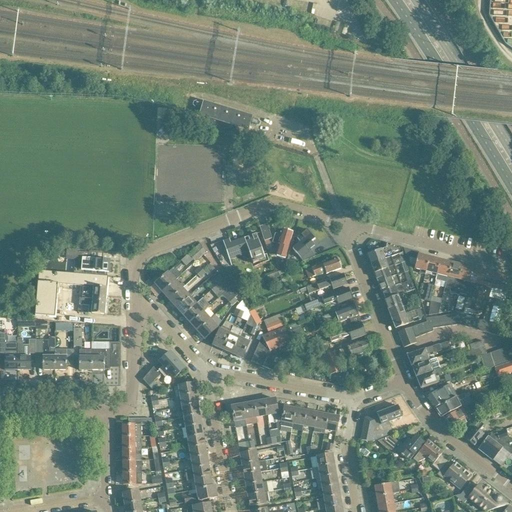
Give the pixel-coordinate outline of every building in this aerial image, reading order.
[(511,0),(494,0),(490,22),(504,25),(510,29),(509,34),(508,35),(511,35),(511,0)] [(251,117),(204,103),(200,115),(247,129),(251,117)] [(159,131),(162,135),(171,127),(168,123),(159,131)] [(160,209),(159,214),(168,215),(169,204),(159,203),(158,209),(160,209)] [(272,238),(267,224),(260,227),(265,241),(272,238)] [(289,247),(293,232),(282,229),(280,235),(275,234),(273,242),(280,245),(277,256),(285,259),(289,247)] [(314,246),(311,242),(315,239),(307,230),(297,238),(300,242),(293,249),(303,261),(312,257),(309,252),(311,251),(310,249),(314,246)] [(257,233),(256,234),(231,243),(229,239),(223,241),(231,266),(232,266),(230,260),(250,253),(253,263),(260,261),(259,260),(265,258),(257,233)] [(195,262),(203,255),(207,252),(199,244),(181,260),(186,266),(193,260),(195,262)] [(392,257),(399,254),(398,254),(402,252),(401,247),(391,245),(387,244),(385,248),(379,250),(378,247),(372,249),(373,253),(367,255),(371,264),(392,256),(392,257)] [(425,274),(429,258),(419,255),(419,252),(404,248),(404,249),(406,256),(417,258),(414,269),(420,271),(420,273),(425,275),(425,274)] [(79,252),(78,263),(82,263),(88,263),(88,259),(89,253),(79,252)] [(395,266),(401,263),(405,261),(402,252),(398,254),(399,254),(400,258),(393,260),(392,257),(392,256),(371,264),(374,273),(395,265),(395,266)] [(341,269),(337,258),(305,270),(309,278),(326,272),(326,274),(341,269)] [(436,277),(440,260),(429,258),(425,274),(436,277)] [(109,273),(110,261),(88,259),(88,263),(82,263),(81,274),(107,276),(108,273),(109,273)] [(446,283),(451,263),(440,260),(436,277),(435,280),(446,283)] [(162,292),(175,280),(185,272),(181,267),(182,266),(179,262),(155,285),(156,286),(156,287),(158,290),(160,289),(162,292)] [(459,280),(462,266),(451,263),(446,283),(445,287),(451,288),(450,293),(455,294),(459,280)] [(207,275),(215,269),(210,264),(203,271),(198,275),(201,278),(206,274),(207,275)] [(398,275),(395,266),(395,265),(374,273),(377,282),(398,275)] [(469,283),(473,268),(462,266),(459,280),(455,294),(459,295),(460,294),(466,295),(468,289),(469,283)] [(198,275),(203,271),(200,267),(194,271),(198,275)] [(476,300),(484,271),(473,268),(469,283),(468,289),(474,291),(472,299),(476,300)] [(269,280),(287,273),(285,269),(267,276),(269,280)] [(39,270),(35,315),(55,317),(58,284),(81,286),(80,300),(84,300),(106,302),(109,276),(107,276),(81,274),(39,270)] [(491,288),(495,274),(484,271),(476,300),(481,301),(483,293),(485,293),(486,287),(491,288)] [(347,285),(343,274),(320,283),(316,284),(311,286),(296,291),(298,294),(307,290),(309,294),(332,286),(333,290),(347,285)] [(502,291),(506,277),(495,274),(491,288),(502,291)] [(211,290),(223,279),(219,275),(212,281),(213,282),(208,287),(211,290)] [(286,275),(280,277),(282,283),(289,281),(286,275)] [(401,284),(398,275),(377,282),(381,291),(401,284)] [(242,284),(239,277),(233,279),(236,287),(242,284)] [(229,289),(228,288),(224,280),(223,279),(211,290),(218,298),(222,295),(229,289)] [(169,300),(183,288),(182,288),(185,286),(182,282),(179,285),(175,280),(162,292),(163,293),(162,294),(165,298),(167,297),(169,300)] [(412,280),(407,281),(401,284),(381,291),(384,301),(405,293),(409,291),(407,286),(413,284),(412,280)] [(430,302),(431,301),(434,286),(428,284),(424,300),(430,302)] [(234,298),(239,294),(233,285),(228,288),(229,289),(222,295),(229,303),(234,298)] [(176,308),(189,296),(183,288),(169,300),(170,301),(170,303),(172,306),(174,305),(176,308)] [(352,299),(348,288),(318,300),(316,300),(313,301),(301,306),(303,313),(324,305),(337,300),(338,304),(352,299)] [(408,302),(408,303),(418,299),(417,295),(407,298),(405,293),(384,301),(387,309),(408,302)] [(504,306),(507,295),(501,293),(498,305),(504,306)] [(183,316),(196,304),(189,296),(176,308),(177,309),(177,310),(179,313),(181,313),(183,316)] [(190,324),(204,311),(210,306),(203,298),(196,304),(183,316),(184,317),(184,318),(187,321),(188,321),(190,324)] [(232,306),(238,302),(234,298),(229,303),(232,306)] [(105,315),(106,302),(84,300),(83,305),(89,306),(88,313),(105,315)] [(236,308),(236,309),(240,310),(238,317),(242,319),(245,312),(246,308),(242,301),(240,304),(236,308)] [(439,314),(441,304),(431,301),(430,302),(429,315),(439,314)] [(391,319),(421,308),(420,304),(410,308),(408,303),(408,302),(387,309),(391,319)] [(354,305),(322,317),(326,326),(339,322),(339,323),(349,319),(352,326),(361,323),(358,315),(354,305)] [(268,312),(272,321),(282,317),(279,307),(268,312)] [(262,321),(254,308),(249,310),(251,314),(252,317),(256,324),(262,321)] [(414,322),(413,319),(419,317),(419,320),(421,320),(423,316),(422,315),(420,309),(421,308),(391,319),(395,329),(414,322)] [(197,331),(211,319),(204,311),(190,324),(191,325),(191,326),(194,329),(195,329),(197,331)] [(256,324),(252,317),(251,314),(246,325),(251,327),(248,333),(253,335),(256,329),(255,328),(257,325),(256,324)] [(459,325),(458,314),(450,315),(452,326),(459,325)] [(465,327),(467,316),(458,314),(459,325),(460,325),(465,327)] [(204,340),(219,327),(218,326),(219,325),(222,322),(215,315),(212,318),(211,319),(197,331),(198,333),(198,334),(201,337),(202,337),(204,340)] [(446,327),(444,316),(437,317),(439,328),(446,327)] [(472,329),(474,318),(467,316),(465,327),(472,329)] [(437,317),(426,319),(427,322),(427,325),(432,325),(432,329),(439,328),(437,317)] [(478,330),(480,320),(474,318),(472,329),(478,330)] [(275,332),(285,328),(281,320),(265,326),(269,334),(275,332)] [(484,332),(487,321),(480,320),(478,330),(484,332)] [(55,329),(72,330),(72,322),(55,321),(55,329)] [(491,334),(493,323),(487,321),(484,332),(491,334)] [(422,324),(426,334),(433,332),(432,329),(432,325),(427,325),(427,322),(422,324)] [(297,323),(288,327),(292,337),(301,333),(297,323)] [(352,326),(328,335),(331,343),(343,338),(344,343),(351,340),(366,335),(361,323),(352,326)] [(491,334),(502,337),(498,324),(493,323),(491,334)] [(416,326),(420,337),(426,334),(422,324),(421,324),(416,326)] [(223,350),(230,333),(231,330),(222,326),(213,346),(217,347),(218,349),(221,350),(222,350),(223,350)] [(410,328),(413,336),(415,339),(420,337),(416,326),(410,328)] [(232,354),(240,337),(242,333),(243,331),(233,327),(231,330),(230,333),(223,350),(227,352),(227,353),(230,354),(232,354)] [(288,327),(283,329),(287,339),(292,337),(288,327)] [(82,347),(82,329),(74,328),(74,347),(82,347)] [(410,328),(398,333),(401,340),(413,336),(410,328)] [(242,358),(251,337),(242,333),(240,337),(232,354),(236,356),(237,357),(240,359),(241,358),(242,358)] [(327,342),(325,336),(316,340),(318,345),(327,342)] [(413,336),(401,340),(404,348),(416,343),(415,339),(413,336)] [(292,337),(287,339),(291,350),(295,348),(292,337)] [(22,338),(17,339),(17,344),(18,349),(18,371),(30,371),(30,356),(29,356),(29,354),(29,346),(23,346),(23,342),(22,342),(22,338)] [(55,371),(55,350),(55,339),(48,339),(48,348),(49,348),(49,356),(43,356),(43,371),(55,371)] [(351,358),(371,351),(367,340),(322,357),(318,359),(320,364),(324,363),(329,376),(342,371),(338,362),(346,359),(351,358)] [(485,347),(483,341),(467,346),(468,351),(468,352),(485,347)] [(429,360),(427,355),(432,353),(433,354),(442,351),(442,350),(450,347),(448,342),(439,345),(439,344),(407,356),(411,366),(429,360)] [(110,343),(110,350),(92,351),(92,370),(104,370),(104,369),(110,369),(110,368),(120,368),(121,343),(110,343)] [(5,356),(5,371),(18,371),(18,349),(17,344),(6,344),(6,355),(5,355),(5,356)] [(258,346),(251,362),(260,366),(267,349),(258,346)] [(487,354),(485,347),(468,352),(470,360),(481,356),(487,354)] [(507,348),(498,351),(503,365),(511,363),(511,362),(507,348)] [(267,349),(260,366),(268,370),(276,353),(267,349)] [(74,366),(74,350),(55,350),(55,371),(67,371),(67,366),(74,366)] [(92,370),(92,351),(79,351),(79,370),(92,370)] [(498,351),(490,353),(494,367),(495,367),(496,368),(500,366),(503,365),(498,351)] [(162,374),(178,360),(170,352),(159,363),(162,367),(159,370),(162,374)] [(494,367),(490,353),(487,354),(481,356),(485,370),(494,367)] [(439,366),(437,358),(429,360),(411,366),(416,378),(440,370),(449,367),(447,363),(439,366)] [(174,378),(185,368),(178,360),(162,374),(166,378),(170,374),(174,378)] [(281,371),(284,363),(278,360),(276,364),(274,371),(282,374),(283,375),(281,371)] [(511,372),(511,362),(511,363),(503,365),(500,366),(504,375),(511,372)] [(154,381),(161,375),(154,368),(143,380),(149,386),(154,381)] [(442,375),(440,370),(416,378),(421,389),(438,383),(436,377),(442,375)] [(152,390),(157,385),(154,381),(149,386),(152,390)] [(196,394),(194,384),(178,386),(180,397),(196,394)] [(449,384),(426,397),(434,408),(454,398),(456,397),(449,384)] [(478,390),(471,392),(472,399),(480,396),(478,390)] [(197,404),(196,394),(180,397),(182,407),(197,404)] [(466,398),(464,394),(457,396),(434,408),(440,417),(455,409),(461,406),(459,402),(466,398)] [(279,422),(275,399),(264,401),(267,416),(272,415),(273,423),(279,422)] [(267,416),(264,401),(254,403),(256,418),(267,416)] [(467,422),(465,418),(481,410),(476,401),(459,410),(459,409),(443,418),(449,427),(451,425),(454,429),(467,422)] [(256,418),(254,403),(242,405),(246,425),(257,423),(256,418)] [(199,415),(198,408),(197,404),(182,407),(184,417),(199,415)] [(246,425),(242,405),(232,407),(234,422),(240,421),(241,426),(246,425)] [(394,434),(389,423),(402,418),(398,406),(365,418),(361,440),(371,442),(394,434)] [(293,424),(295,409),(285,407),(282,422),(281,426),(292,428),(293,424)] [(304,426),(306,412),(295,409),(293,424),(304,426)] [(314,428),(317,414),(306,412),(304,426),(314,428)] [(475,447),(484,434),(480,430),(491,416),(489,414),(488,416),(485,413),(465,439),(475,447)] [(326,430),(328,416),(317,414),(314,428),(313,432),(324,434),(325,430),(326,430)] [(201,425),(199,415),(184,417),(186,428),(201,425)] [(336,432),(339,418),(328,416),(326,430),(336,432)] [(142,437),(142,425),(152,425),(151,419),(140,419),(128,419),(128,425),(122,425),(122,437),(141,437),(142,437)] [(201,425),(186,428),(182,428),(184,439),(187,438),(203,435),(201,425)] [(493,461),(505,445),(499,441),(509,437),(506,429),(494,434),(489,436),(478,450),(493,461)] [(205,446),(203,435),(187,438),(189,449),(205,446)] [(281,443),(280,436),(271,437),(272,444),(281,443)] [(409,461),(424,443),(415,436),(411,441),(408,439),(402,446),(390,436),(377,442),(393,454),(396,451),(401,455),(401,456),(403,458),(403,457),(409,461)] [(141,449),(141,437),(122,437),(123,449),(141,449)] [(449,461),(441,454),(443,453),(428,441),(413,459),(417,463),(426,458),(433,464),(432,465),(439,471),(437,475),(449,461)] [(250,448),(249,442),(239,443),(240,450),(250,448)] [(207,456),(205,446),(189,449),(191,459),(207,456)] [(141,461),(141,449),(123,449),(123,461),(141,461)] [(259,462),(257,452),(241,455),(243,465),(259,462)] [(334,465),(332,455),(317,457),(319,468),(334,465)] [(208,467),(207,456),(191,459),(193,469),(208,467)] [(142,473),(141,461),(123,461),(123,473),(142,473)] [(265,461),(259,462),(243,465),(245,475),(261,473),(266,471),(265,461)] [(471,476),(455,463),(454,465),(449,461),(437,475),(443,479),(445,477),(460,489),(471,476)] [(336,475),(334,465),(319,468),(312,469),(314,479),(321,478),(336,475)] [(210,477),(208,467),(193,469),(185,471),(187,481),(191,480),(210,477)] [(142,485),(142,473),(123,473),(123,485),(142,485)] [(263,483),(261,473),(245,475),(246,486),(263,483)] [(338,485),(336,475),(321,478),(322,488),(338,485)] [(212,487),(210,477),(191,480),(193,491),(196,490),(212,487)] [(270,492),(268,482),(263,483),(246,486),(248,497),(268,493),(267,492),(270,492)] [(175,494),(173,483),(166,485),(168,495),(175,494)] [(397,483),(391,484),(390,484),(375,487),(376,497),(392,494),(392,495),(399,493),(397,483)] [(340,496),(338,485),(322,488),(324,499),(340,496)] [(508,505),(501,500),(501,499),(501,498),(500,497),(499,497),(498,496),(497,496),(496,497),(495,497),(481,487),(481,486),(480,486),(479,486),(478,486),(477,487),(469,498),(486,511),(508,505)] [(215,487),(212,487),(196,490),(197,494),(184,496),(185,504),(217,498),(215,487)] [(141,502),(139,491),(123,494),(124,498),(123,499),(123,503),(125,503),(125,504),(141,502)] [(270,504),(268,493),(248,497),(250,507),(270,504)] [(177,505),(175,494),(168,495),(170,506),(177,505)] [(394,504),(392,494),(376,497),(378,506),(394,504)] [(342,506),(340,496),(324,499),(326,509),(342,506)] [(142,511),(141,502),(125,504),(126,509),(125,510),(124,511),(142,511)]
